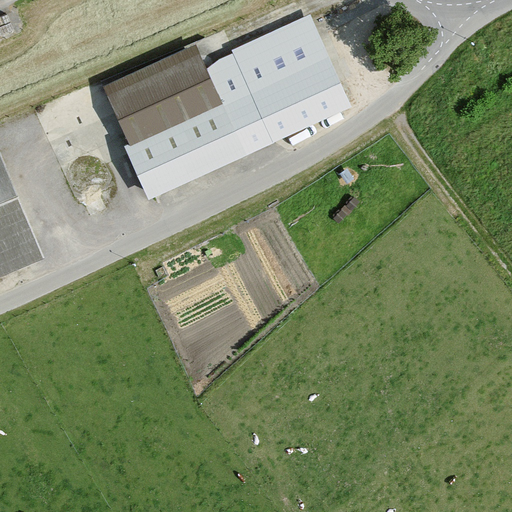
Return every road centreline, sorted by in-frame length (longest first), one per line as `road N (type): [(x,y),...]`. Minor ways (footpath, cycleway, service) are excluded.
road 1 (unclassified): [(0,305),(309,157),(389,105),(441,45),(457,4)]
road 2 (track): [(511,274),(389,105)]
